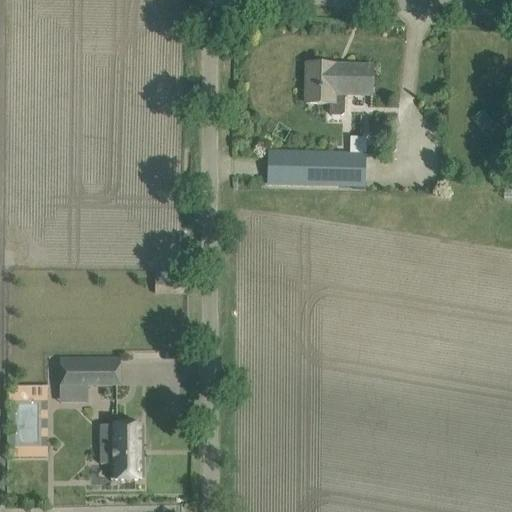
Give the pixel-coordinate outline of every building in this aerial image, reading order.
[(307,65),(306,105),(326,105),(342,105),(343,96),(372,97),(373,68),(335,67),(335,65),(307,65)] [(493,124),(484,111),(472,119),(481,132),(493,124)] [(269,153),(268,185),(368,188),(369,156),(269,153)] [(187,294),(187,273),(167,273),(154,273),(154,294),(167,294),(187,294)] [(120,387),(120,360),(60,360),(60,387),(120,387)] [(12,400),(49,399),(48,384),(11,385),(12,400)] [(16,401),(17,442),(42,441),(40,400),(16,401)] [(100,427),(100,466),(110,466),(111,482),(142,481),(142,426),(100,427)]
